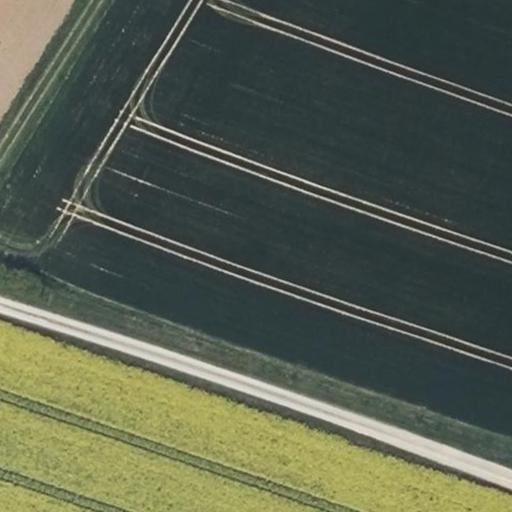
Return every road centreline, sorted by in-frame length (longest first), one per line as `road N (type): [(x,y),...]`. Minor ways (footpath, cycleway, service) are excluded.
road 1 (track): [(0,299),(511,477)]
road 2 (track): [(106,0),(0,173)]
